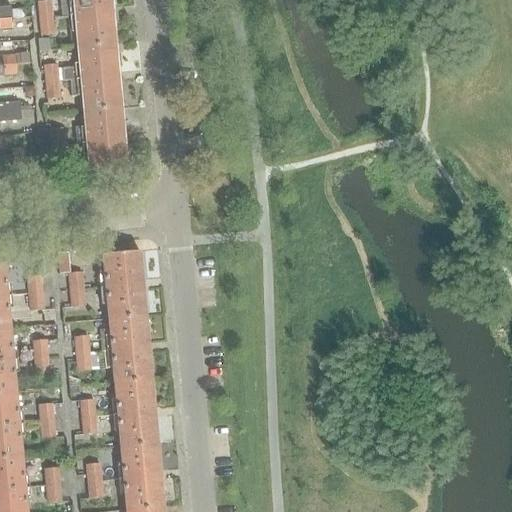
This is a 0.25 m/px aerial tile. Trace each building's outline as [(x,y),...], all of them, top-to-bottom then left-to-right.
[(49,0),(37,1),(38,10),(51,8),(50,0),(49,0)] [(74,17),(77,48),(114,44),(110,0),(65,0),(59,1),(61,18),(74,17)] [(0,20),(11,19),(10,7),(0,8),(0,20)] [(51,8),(38,10),(39,18),(52,17),(51,8)] [(24,9),(11,11),(12,19),(24,18),(24,9)] [(39,18),(40,27),(52,26),(52,17),(39,18)] [(0,30),(12,29),(11,19),(0,20),(0,30)] [(52,26),(40,27),(41,35),(53,34),(52,26)] [(49,51),(48,40),(37,41),(38,52),(49,51)] [(114,44),(77,48),(79,68),(80,81),(81,97),(83,112),(120,108),(114,44)] [(27,54),(15,55),(16,66),(29,64),(27,54)] [(14,56),(2,57),(3,67),(15,66),(14,56)] [(56,64),(44,65),(44,74),(57,73),(56,70),(56,64)] [(15,66),(3,67),(3,77),(16,75),(15,66)] [(79,68),(61,69),(63,83),(80,81),(79,68)] [(57,73),(44,74),(45,82),(58,81),(57,73)] [(58,90),(58,83),(58,81),(45,82),(46,91),(58,90)] [(58,90),(46,91),(47,100),(59,98),(58,90)] [(0,113),(20,112),(19,102),(0,104),(0,113)] [(120,108),(83,112),(84,127),(75,128),(77,146),(86,145),(89,176),(126,173),(120,108)] [(20,112),(0,113),(0,122),(20,121),(20,112)] [(49,129),(50,138),(62,136),(62,128),(49,129)] [(62,136),(50,138),(51,146),(63,145),(62,136)] [(64,154),(63,145),(51,146),(52,155),(64,154)] [(10,148),(11,160),(25,158),(39,157),(38,147),(24,148),(24,147),(10,148)] [(64,154),(52,155),(52,163),(53,164),(65,162),(64,154)] [(26,168),(21,169),(23,189),(29,189),(42,187),(39,157),(25,158),(26,168)] [(25,158),(11,160),(12,170),(21,169),(26,168),(25,158)] [(53,164),(47,165),(48,176),(50,176),(66,175),(65,162),(53,164)] [(107,320),(145,316),(138,252),(101,255),(107,320)] [(56,254),(58,275),(70,274),(69,253),(56,254)] [(48,254),(36,256),(38,276),(50,275),(48,254)] [(0,329),(9,329),(3,264),(0,264),(0,329)] [(81,274),(68,275),(69,283),(82,282),(81,274)] [(27,278),(28,287),(40,286),(40,277),(27,278)] [(82,282),(69,283),(70,292),(82,291),(82,282)] [(40,286),(28,287),(28,295),(41,294),(40,286)] [(82,291),(70,292),(70,300),(83,299),(82,291)] [(41,294),(28,295),(29,304),(42,303),(41,294)] [(83,299),(70,300),(71,309),(84,308),(83,299)] [(42,303),(29,304),(30,312),(43,311),(42,303)] [(145,316),(107,320),(108,330),(100,330),(102,353),(110,352),(113,383),(151,380),(145,316)] [(0,394),(15,393),(9,329),(0,329),(0,394)] [(74,339),(75,348),(88,346),(87,338),(74,339)] [(33,343),(33,351),(47,350),(46,342),(33,343)] [(88,346),(75,348),(76,356),(88,355),(88,346)] [(47,350),(33,351),(34,360),(47,359),(47,350)] [(88,355),(76,356),(77,365),(89,364),(88,355)] [(47,359),(34,360),(35,369),(48,368),(47,359)] [(89,364),(77,365),(77,374),(90,373),(89,364)] [(48,368),(35,369),(36,378),(49,376),(48,368)] [(151,380),(113,383),(119,447),(157,444),(151,380)] [(0,458),(21,457),(15,393),(0,394),(0,458)] [(80,403),(81,411),(93,410),(93,401),(80,403)] [(38,406),(39,415),(52,413),(52,405),(38,406)] [(93,410),(81,411),(82,420),(94,418),(93,410)] [(52,413),(39,415),(40,423),(53,422),(52,413)] [(94,418),(82,420),(83,428),(95,427),(94,418)] [(53,422),(40,423),(41,432),(54,431),(53,422)] [(95,427),(83,428),(83,437),(96,435),(95,427)] [(54,431),(41,432),(42,440),(55,439),(54,431)] [(157,444),(119,447),(125,511),(163,507),(157,444)] [(0,511),(25,511),(21,457),(0,458),(0,511)] [(86,467),(87,475),(100,474),(99,465),(86,467)] [(45,470),(45,479),(58,478),(58,469),(45,470)] [(100,474),(87,475),(88,483),(100,482),(100,474)] [(58,478),(45,479),(46,487),(59,486),(58,478)] [(100,482),(88,483),(88,492),(101,491),(100,482)] [(59,486),(46,487),(47,496),(60,495),(59,486)] [(101,491),(88,492),(89,500),(102,499),(101,491)] [(60,495),(47,496),(48,504),(61,503),(60,495)]
